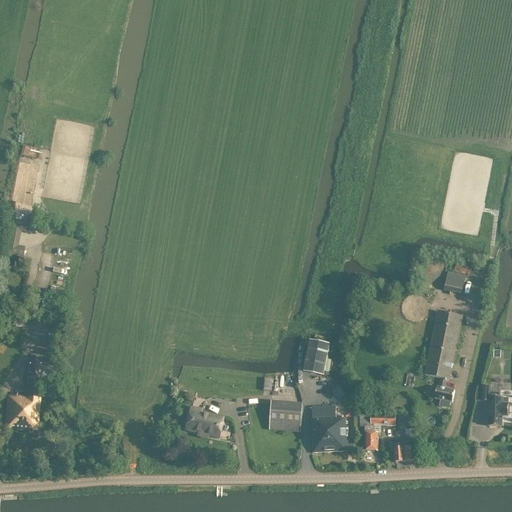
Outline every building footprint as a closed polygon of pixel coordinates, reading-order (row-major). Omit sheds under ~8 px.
[(12,217),(6,247),(22,250),(23,244),(14,243),(18,224),(26,226),(28,220),(12,217)] [(464,271),(446,267),(442,286),(460,289),(462,277),(464,271)] [(1,319),(13,322),(16,307),(4,304),(1,319)] [(433,394),(439,395),(438,401),(447,403),(448,397),(450,398),(453,386),(443,384),(445,375),(447,375),(460,311),(436,306),(423,370),(439,374),(437,382),(435,382),(433,394)] [(328,339),(308,336),(301,367),(321,370),(328,339)] [(6,391),(3,424),(36,426),(39,381),(38,381),(38,374),(40,374),(52,375),(53,362),(41,361),(41,354),(26,353),(25,373),(26,373),(26,380),(24,380),(23,392),(6,391)] [(263,374),(262,385),(270,386),(270,374),(263,374)] [(487,422),(500,422),(500,413),(506,413),(507,394),(499,394),(499,389),(489,388),(489,381),(481,381),(481,383),(475,382),(473,391),(473,396),(488,397),(487,422)] [(337,382),(331,387),(337,395),(343,390),(337,382)] [(299,427),(301,399),(270,397),(267,425),(299,427)] [(344,447),(344,414),(334,414),(334,402),(310,402),(311,448),(344,447)] [(205,430),(216,433),(221,413),(188,405),(183,425),(197,428),(197,427),(206,429),(205,430)] [(376,428),(378,428),(378,420),(393,420),(393,411),(358,411),(358,422),(363,422),(362,446),(376,446),(376,428)] [(410,457),(410,455),(416,455),(415,443),(393,443),(394,457),(410,457)]
